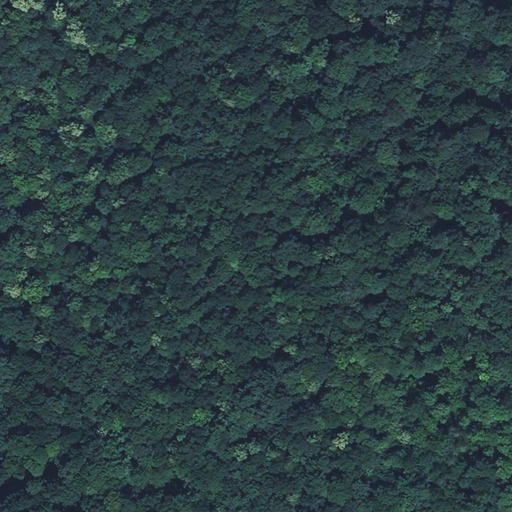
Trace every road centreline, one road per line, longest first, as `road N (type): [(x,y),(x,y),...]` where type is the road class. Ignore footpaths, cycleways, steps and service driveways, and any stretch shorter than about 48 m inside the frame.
road 1 (track): [(394,511),(283,276),(281,169),(322,0)]
road 2 (track): [(94,0),(100,302),(144,511)]
road 3 (track): [(149,0),(283,276)]
